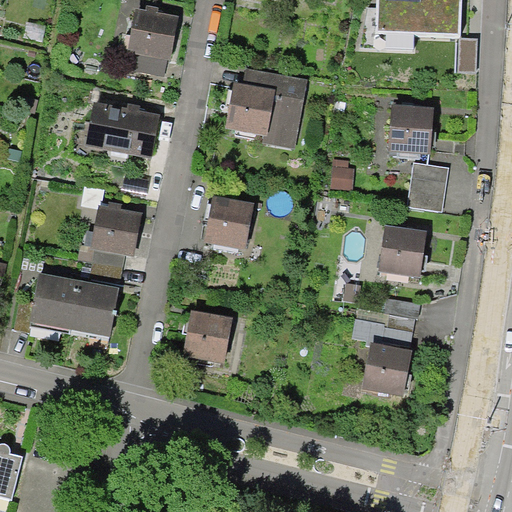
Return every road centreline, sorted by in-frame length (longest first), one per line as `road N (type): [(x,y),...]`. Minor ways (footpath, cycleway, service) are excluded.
road 1 (residential): [(131,413),(211,0)]
road 2 (residential): [(131,413),(489,511)]
road 3 (residential): [(0,379),(131,413)]
